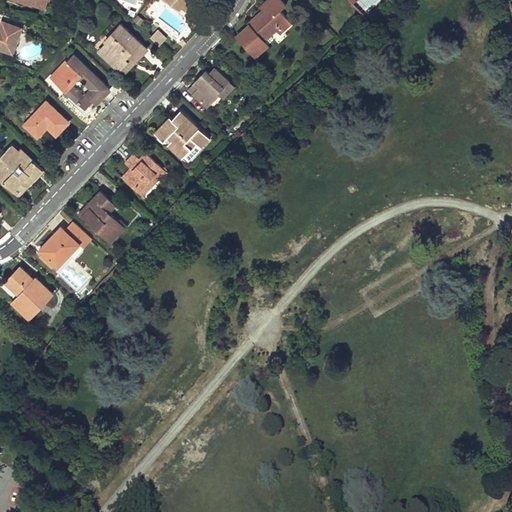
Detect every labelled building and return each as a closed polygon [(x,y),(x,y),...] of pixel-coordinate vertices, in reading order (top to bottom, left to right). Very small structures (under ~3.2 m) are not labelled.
[(167,0),(179,9),(181,6),(187,11),(194,2),(191,0),(167,0)] [(248,24),(236,35),(255,55),(268,43),(264,39),(262,36),(267,31),(270,35),(276,29),(277,30),(281,27),(280,26),(287,19),(279,10),(286,3),(282,0),(266,0),(259,7),(262,10),(253,18),(255,20),(250,25),(248,24)] [(281,27),(277,30),(280,33),(291,23),(287,19),(280,26),(281,27)] [(0,27),(0,48),(12,53),(21,28),(3,21),(0,27)] [(134,61),(146,48),(121,23),(105,40),(107,42),(99,50),(119,69),(130,57),(134,61)] [(159,45),(167,37),(157,28),(150,36),(159,45)] [(67,60),(69,62),(53,78),(70,94),(69,95),(84,109),(92,100),(94,102),(98,97),(108,86),(74,53),(67,60)] [(130,57),(119,69),(123,73),(134,61),(130,57)] [(193,92),(207,105),(218,93),(217,92),(228,80),(215,67),(209,73),(206,70),(194,82),(199,86),(193,92)] [(194,82),(188,88),(193,92),(199,86),(194,82)] [(46,100),(24,124),(37,135),(47,125),(56,133),(62,127),(68,121),(46,100)] [(196,152),(210,137),(180,108),(171,117),(156,133),(163,140),(165,138),(167,135),(171,139),(169,141),(183,155),(191,147),(196,152)] [(162,122),(154,131),(156,133),(171,117),(169,115),(162,122)] [(169,141),(167,143),(182,157),(183,155),(169,141)] [(14,142),(11,144),(18,150),(20,148),(14,142)] [(34,177),(42,168),(20,148),(18,150),(11,144),(0,156),(0,178),(12,191),(23,180),(28,184),(34,177)] [(131,168),(122,176),(141,195),(151,185),(147,183),(153,177),(156,180),(165,170),(146,152),(140,158),(134,153),(128,159),(134,165),(131,168)] [(128,159),(125,162),(131,168),(134,165),(128,159)] [(153,177),(147,183),(151,185),(156,180),(153,177)] [(23,180),(12,191),(18,195),(28,184),(23,180)] [(81,214),(111,242),(125,226),(109,211),(104,207),(111,200),(100,189),(86,203),(89,206),(81,214)] [(111,200),(104,207),(109,211),(116,204),(111,200)] [(86,203),(79,211),(81,214),(89,206),(86,203)] [(79,242),(61,225),(53,233),(56,236),(42,252),(55,264),(70,249),(71,250),(79,242)] [(49,237),(38,249),(42,252),(56,236),(53,233),(49,237)] [(70,249),(55,264),(57,265),(71,250),(70,249)] [(34,278),(20,265),(13,272),(5,281),(19,294),(20,292),(22,295),(14,304),(28,317),(53,292),(35,276),(34,278)] [(19,294),(12,301),(14,304),(22,295),(20,292),(19,294)]
